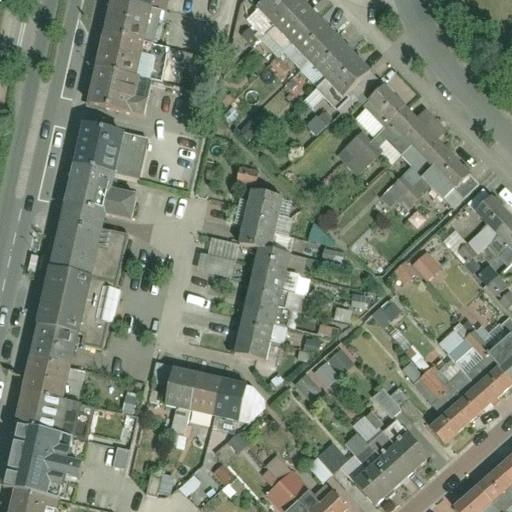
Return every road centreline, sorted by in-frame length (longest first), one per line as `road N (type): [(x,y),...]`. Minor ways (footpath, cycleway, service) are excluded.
road 1 (tertiary): [(0,299),(66,0)]
road 2 (residential): [(410,0),(425,36),(511,147)]
road 3 (unknown): [(19,210),(181,243)]
road 4 (residential): [(395,511),(511,406)]
